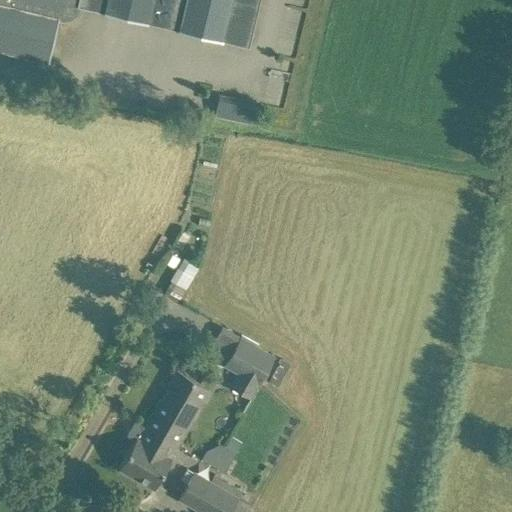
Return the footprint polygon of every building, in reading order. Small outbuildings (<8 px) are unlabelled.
[(0,51),(48,63),(59,18),(64,18),(69,17),(73,15),(76,11),(78,6),(104,13),(103,13),(148,24),(148,23),(249,47),(260,0),(10,0),(9,5),(0,3),(0,51)] [(259,103),(258,103),(220,96),(216,116),(255,123),(259,103)] [(173,280),(190,287),(201,262),(184,255),(173,280)] [(239,337),(223,364),(238,372),(229,387),(251,399),(275,357),(239,337)] [(210,389),(194,380),(177,370),(166,388),(169,390),(163,400),(160,398),(144,427),(177,446),(210,389)] [(171,457),(177,446),(144,427),(138,438),(137,437),(119,468),(154,488),(172,457),(171,457)] [(206,449),(201,457),(218,468),(223,460),(206,449)] [(210,481),(207,480),(193,472),(178,498),(201,511),(230,511),(242,491),(213,474),(210,481)]
